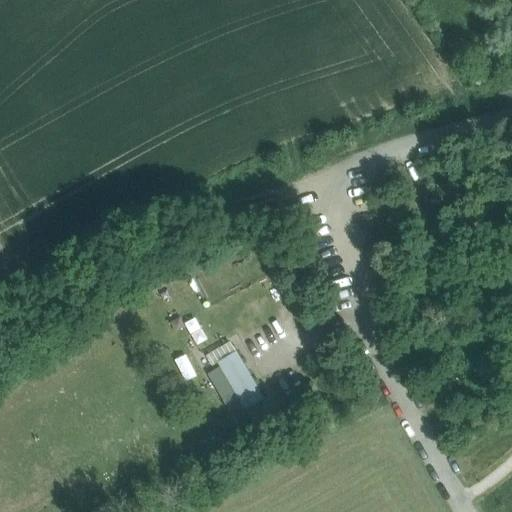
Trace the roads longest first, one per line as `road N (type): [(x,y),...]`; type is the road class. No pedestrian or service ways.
road 1 (residential): [(467,511),(312,238),(312,210),(322,183),(343,166),(511,117)]
road 2 (track): [(322,183),(264,191),(197,219),(0,334)]
